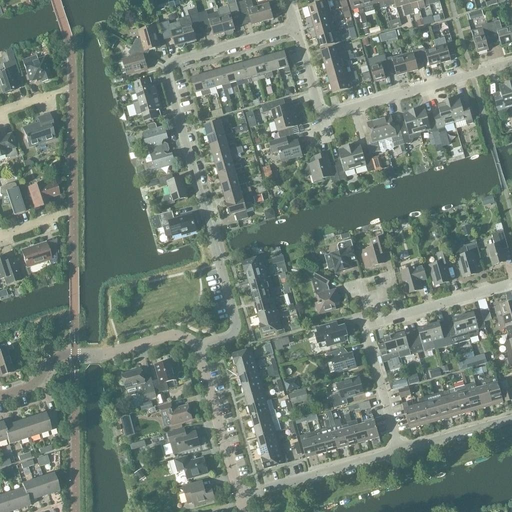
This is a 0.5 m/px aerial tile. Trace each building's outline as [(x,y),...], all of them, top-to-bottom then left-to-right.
[(259,8),(258,8),(254,9),(251,0),(249,0),(239,3),(242,15),(248,13),(252,26),(263,23),(259,8)] [(259,8),(263,23),(274,20),(270,7),(278,4),(277,0),(267,0),(257,3),(258,8),(259,8)] [(339,0),(342,9),(348,7),(346,0),(339,0)] [(367,24),(364,14),(360,0),(348,0),(352,11),(358,9),(363,26),(367,24)] [(374,11),(373,5),(371,0),(360,0),(364,14),(374,11)] [(381,10),(385,8),(382,0),(371,0),(373,5),(379,3),(381,10)] [(382,0),(385,8),(395,5),(393,0),(382,0)] [(409,15),(408,12),(405,0),(393,0),(395,5),(396,9),(402,7),(404,13),(405,17),(409,15)] [(405,0),(408,12),(409,15),(414,14),(413,10),(419,9),(416,0),(405,0)] [(425,7),(429,6),(427,0),(416,0),(419,9),(419,10),(425,8),(425,7)] [(311,17),(331,12),(327,1),(308,7),(311,17)] [(218,12),(224,34),(225,33),(225,34),(227,36),(232,34),(233,33),(233,31),(235,31),(231,18),(240,15),(237,4),(217,9),(218,12)] [(348,7),(342,9),(345,20),(351,18),(348,7)] [(314,28),(332,23),(330,16),(335,15),(333,11),(331,12),(311,17),(314,28)] [(224,34),(218,12),(208,16),(207,12),(198,15),(201,26),(210,24),(213,37),(224,34)] [(193,28),(201,26),(198,15),(189,17),(179,20),(179,23),(186,45),(196,42),(193,28)] [(399,20),(389,23),(391,29),(401,26),(399,20)] [(511,44),(511,43),(508,29),(502,31),(500,21),(488,24),(491,36),(498,34),(501,47),(511,44)] [(168,23),(160,25),(163,37),(171,35),(175,48),(177,47),(178,48),(181,49),(182,48),(184,47),(184,45),(186,45),(179,23),(169,26),(168,23)] [(317,38),(336,33),(339,32),(338,28),(333,29),(332,23),(314,28),(317,38)] [(485,38),(491,36),(488,24),(482,26),(482,29),(471,32),(477,54),(489,51),(485,38)] [(132,47),(147,55),(150,50),(159,47),(154,27),(139,31),(141,39),(136,40),(132,47)] [(320,49),(335,45),(340,44),(338,37),(336,33),(317,38),(320,49)] [(388,34),(381,36),(383,44),(391,42),(388,34)] [(112,48),(117,40),(107,35),(103,43),(112,48)] [(436,49),(440,64),(451,61),(450,57),(456,55),(452,41),(445,42),(446,44),(435,47),(436,49)] [(350,51),(342,53),(340,46),(321,52),(324,63),(351,55),(350,51)] [(440,64),(436,49),(425,52),(424,48),(424,49),(421,46),(417,47),(418,50),(423,64),(428,63),(429,68),(440,64)] [(144,60),(147,55),(132,47),(129,53),(130,59),(123,61),(127,75),(147,69),(144,60)] [(417,66),(423,64),(418,50),(413,52),(413,53),(402,56),(408,74),(418,71),(417,66)] [(274,55),(278,70),(285,69),(286,73),(290,72),(285,52),(274,55)] [(272,72),(278,70),(274,55),(263,58),(269,78),(273,77),(272,72)] [(324,63),(327,73),(347,68),(348,67),(346,63),(354,59),(353,55),(351,55),(324,63)] [(397,77),(408,74),(402,56),(392,59),(392,58),(386,59),(390,74),(395,72),(397,77)] [(34,61),(33,58),(22,61),(30,83),(36,81),(36,82),(41,81),(42,83),(52,80),(45,58),(34,61)] [(265,79),(269,78),(263,58),(253,61),(257,76),(264,74),(265,79)] [(384,75),(390,74),(386,59),(380,61),(380,60),(369,63),(374,83),(386,80),(384,75)] [(6,94),(10,93),(11,92),(16,90),(12,76),(19,74),(15,61),(3,64),(5,72),(0,73),(0,85),(3,94),(5,94),(6,94)] [(251,78),(257,76),(253,61),(243,64),(248,84),(252,83),(251,78)] [(244,85),(248,84),(243,64),(232,67),(237,82),(243,80),(244,85)] [(230,84),(237,82),(232,67),(222,70),(227,90),(231,89),(230,84)] [(330,84),(349,78),(357,76),(356,72),(348,74),(347,68),(327,73),(330,84)] [(224,91),(227,90),(222,70),(211,73),(216,88),(222,86),(224,91)] [(209,90),(216,88),(211,73),(201,76),(207,96),(211,95),(209,90)] [(203,97),(207,96),(201,76),(190,79),(195,94),(201,92),(203,97)] [(349,78),(330,84),(333,94),(352,89),(349,78)] [(139,103),(158,97),(155,86),(149,87),(147,80),(134,84),(139,103)] [(505,86),(499,88),(501,95),(494,99),(499,117),(500,117),(501,117),(505,116),(506,115),(507,115),(508,113),(511,111),(511,91),(510,83),(504,85),(505,86)] [(158,97),(139,103),(134,104),(137,115),(142,114),(145,122),(158,118),(156,111),(161,109),(158,97)] [(448,101),(455,123),(465,120),(467,126),(473,124),(468,105),(462,107),(459,99),(454,101),(453,99),(448,101)] [(275,122),(295,116),(291,105),(286,107),(284,100),(261,107),(263,114),(272,111),(275,122)] [(444,126),(455,123),(448,101),(443,102),(443,104),(438,105),(440,113),(433,115),(438,132),(439,135),(446,134),(444,126)] [(419,111),(419,109),(413,111),(420,133),(431,130),(432,133),(438,132),(433,115),(427,117),(425,109),(419,111)] [(412,135),(420,133),(413,111),(408,112),(409,113),(403,115),(405,124),(399,126),(405,145),(407,144),(408,144),(410,144),(411,143),(413,139),(412,135)] [(253,112),(246,114),(248,121),(255,119),(253,112)] [(54,140),(51,129),(53,129),(49,116),(38,120),(40,125),(23,130),(26,137),(25,138),(25,140),(26,140),(29,147),(39,144),(39,145),(54,140)] [(295,116),(275,122),(280,139),(294,135),(292,128),(298,127),(295,116)] [(405,145),(399,126),(393,127),(390,117),(379,120),(387,150),(390,152),(393,151),(394,148),(405,145)] [(386,153),(387,150),(379,120),(367,124),(371,137),(365,139),(369,152),(370,155),(380,152),(383,154),(386,153)] [(207,136),(231,129),(230,125),(222,127),(221,121),(204,126),(207,136)] [(150,153),(163,149),(164,153),(167,151),(169,149),(167,143),(165,142),(162,142),(163,141),(168,139),(165,130),(162,128),(157,129),(149,131),(144,132),(142,136),(145,146),(148,147),(150,153)] [(210,146),(226,142),(225,136),(232,134),(231,129),(207,136),(210,146)] [(1,139),(0,135),(0,157),(6,156),(7,159),(17,156),(10,135),(3,137),(4,139),(1,139)] [(288,144),(286,138),(270,143),(273,154),(279,152),(282,162),(302,156),(298,142),(288,144)] [(213,156),(237,149),(235,145),(228,147),(226,142),(210,146),(213,156)] [(441,144),(435,145),(437,152),(443,151),(441,144)] [(375,172),(370,155),(369,152),(363,154),(360,145),(354,147),(354,145),(349,147),(355,169),(366,166),(368,174),(375,172)] [(344,172),(355,169),(349,147),(344,148),(344,150),(338,151),(341,160),(334,162),(337,170),(340,181),(346,179),(344,172)] [(216,166),(232,161),(236,160),(235,156),(235,155),(243,153),(242,148),(237,149),(213,156),(216,166)] [(163,149),(150,153),(154,168),(157,170),(171,166),(175,162),(172,155),(167,156),(165,155),(164,153),(163,149)] [(340,181),(337,170),(331,172),(326,155),(315,158),(315,157),(313,158),(305,173),(306,178),(312,177),(314,184),(324,181),(324,179),(331,177),(332,184),(340,182),(340,181)] [(218,176),(235,171),(242,169),(241,164),(233,166),(232,161),(216,166),(218,176)] [(269,166),(263,168),(266,180),(273,179),(269,166)] [(392,168),(384,170),(387,179),(395,177),(392,168)] [(221,186),(238,181),(235,171),(218,176),(221,186)] [(174,181),(172,175),(158,179),(161,188),(169,186),(171,195),(164,197),(163,199),(165,205),(167,206),(174,204),(173,202),(187,198),(181,179),(174,181)] [(243,190),(248,189),(246,184),(239,186),(238,181),(221,186),(224,196),(240,191),(240,190),(243,190)] [(59,195),(55,183),(44,186),(43,183),(28,188),(35,209),(50,204),(48,199),(59,195)] [(20,195),(19,195),(18,194),(16,185),(15,185),(15,184),(14,184),(13,184),(12,184),(0,188),(0,187),(0,196),(0,197),(1,197),(2,197),(2,196),(8,196),(14,216),(24,213),(20,198),(20,195)] [(227,205),(243,200),(242,195),(249,193),(248,189),(243,190),(240,190),(240,191),(224,196),(227,205)] [(262,195),(250,198),(251,199),(252,203),(255,203),(263,201),(262,195)] [(230,216),(235,214),(238,222),(249,219),(246,211),(245,205),(252,203),(251,199),(250,198),(243,200),(227,205),(230,216)] [(174,219),(172,212),(158,215),(162,228),(170,226),(173,237),(182,234),(182,236),(197,232),(192,215),(174,219)] [(158,218),(151,220),(153,228),(160,226),(158,218)] [(495,246),(488,248),(493,266),(505,262),(501,251),(508,249),(503,232),(501,224),(494,226),(496,234),(492,235),(495,246)] [(394,225),(388,226),(389,233),(396,231),(394,225)] [(373,247),(360,251),(363,261),(369,259),(372,267),(385,264),(381,251),(388,249),(385,237),(372,241),(373,247)] [(57,263),(56,240),(45,243),(45,244),(22,251),(21,251),(27,268),(28,268),(27,268),(49,261),(50,265),(57,263)] [(336,273),(352,269),(349,257),(355,255),(351,240),(339,244),(337,246),(339,252),(331,255),(336,273)] [(456,251),(458,257),(464,278),(478,274),(474,261),(481,259),(477,244),(466,247),(462,247),(459,248),(457,249),(456,251)] [(431,266),(429,266),(434,287),(437,286),(450,282),(445,265),(451,263),(448,251),(437,254),(439,263),(431,266)] [(246,273),(265,268),(264,268),(268,267),(265,256),(261,257),(241,263),(245,274),(246,273)] [(8,265),(5,257),(0,258),(0,280),(5,279),(7,285),(20,281),(15,263),(8,265)] [(422,267),(420,261),(414,263),(415,268),(401,272),(407,294),(422,290),(419,281),(426,280),(423,267),(422,267)] [(249,284),(267,278),(265,268),(246,273),(249,284)] [(310,276),(313,277),(312,280),(319,303),(316,304),(319,315),(335,310),(334,305),(340,303),(336,290),(329,292),(327,285),(331,279),(317,271),(316,272),(313,270),(310,276)] [(252,294),(274,288),(271,277),(267,278),(249,284),(252,294)] [(273,299),(277,299),(274,288),(252,294),(255,304),(273,299)] [(276,309),(273,299),(255,304),(258,314),(276,309)] [(497,318),(511,313),(511,302),(494,308),(497,318)] [(260,325),(279,319),(276,309),(258,314),(260,325)] [(491,320),(488,309),(481,312),(483,322),(491,320)] [(481,312),(463,317),(468,334),(485,328),(483,322),(481,312)] [(508,334),(511,333),(511,313),(497,318),(500,329),(506,327),(508,334)] [(470,341),(468,334),(463,317),(452,320),(454,325),(447,326),(453,346),(470,341)] [(279,319),(260,325),(259,325),(262,336),(278,332),(279,336),(285,334),(284,329),(282,330),(279,319)] [(299,323),(291,326),(293,332),(301,329),(299,323)] [(337,328),(336,323),(322,327),(324,332),(315,335),(320,350),(348,341),(344,326),(337,328)] [(447,327),(447,326),(440,328),(439,324),(428,327),(435,349),(435,350),(452,346),(447,327)] [(413,336),(419,361),(421,360),(420,354),(425,352),(435,349),(433,342),(428,327),(418,330),(419,334),(413,336)] [(418,361),(419,361),(413,336),(406,338),(405,333),(394,336),(399,354),(400,357),(400,358),(400,359),(416,355),(418,361)] [(511,333),(508,334),(509,336),(510,340),(506,342),(503,347),(506,348),(507,353),(511,351),(511,333)] [(398,354),(399,354),(394,336),(383,339),(385,344),(378,346),(383,363),(390,361),(390,360),(400,358),(398,354)] [(346,355),(344,349),(327,354),(329,362),(332,361),(336,374),(356,368),(352,354),(346,355)] [(0,352),(0,376),(13,372),(6,350),(0,352)] [(236,366),(255,361),(252,350),(232,355),(235,366),(236,366)] [(485,355),(475,358),(477,367),(487,364),(485,355)] [(475,358),(465,360),(468,370),(477,367),(475,358)] [(239,376),(258,371),(255,361),(236,366),(239,376)] [(160,380),(153,382),(156,394),(170,390),(168,382),(176,380),(171,362),(156,366),(160,380)] [(475,370),(471,371),(473,377),(483,374),(482,368),(475,370)] [(144,379),(141,370),(122,375),(128,397),(138,394),(143,397),(144,397),(145,402),(157,399),(151,377),(144,379)] [(440,370),(430,373),(432,379),(442,377),(440,370)] [(242,387),(261,381),(258,371),(239,376),(242,387)] [(409,386),(419,383),(417,375),(407,378),(409,386)] [(297,379),(284,382),(287,392),(299,388),(297,379)] [(334,409),(348,405),(346,399),(363,394),(359,379),(338,385),(340,394),(331,396),(334,409)] [(485,381),(493,406),(503,403),(498,384),(492,385),(490,379),(485,381)] [(406,380),(399,382),(400,388),(408,386),(406,380)] [(245,397),(264,392),(261,381),(242,387),(245,397)] [(482,409),(493,406),(485,381),(481,382),(482,388),(477,390),(482,409)] [(475,384),(465,387),(472,412),(482,409),(477,390),(475,384)] [(461,415),(472,412),(465,387),(454,389),(456,395),(461,415)] [(411,395),(409,389),(399,391),(401,398),(411,395)] [(511,396),(510,390),(504,391),(503,391),(506,402),(511,400),(511,396)] [(292,405),(306,402),(303,391),(289,395),(292,405)] [(461,415),(456,395),(450,397),(448,391),(444,392),(451,418),(461,415)] [(248,407),(266,402),(264,392),(245,397),(248,407)] [(441,421),(451,418),(444,392),(433,395),(441,421)] [(433,395),(428,397),(423,398),(430,424),(441,421),(433,395)] [(164,396),(157,398),(159,405),(166,403),(164,396)] [(420,427),(430,424),(423,398),(418,400),(420,406),(414,407),(420,427)] [(248,407),(251,418),(269,412),(274,411),(271,401),(266,402),(248,407)] [(358,405),(360,410),(360,412),(371,409),(369,402),(358,405)] [(420,427),(414,407),(409,409),(407,403),(402,404),(405,416),(409,430),(420,427)] [(170,404),(159,407),(162,416),(162,419),(165,428),(172,425),(192,420),(191,416),(188,406),(172,411),(170,404)] [(35,417),(40,435),(57,430),(57,410),(35,417)] [(254,428),(272,423),(269,412),(251,418),(254,428)] [(128,415),(119,418),(121,425),(130,422),(128,415)] [(364,425),(368,441),(379,438),(373,416),(368,418),(370,423),(364,425)] [(30,438),(40,435),(35,417),(24,421),(30,438)] [(20,442),(30,438),(24,421),(14,424),(20,442)] [(352,422),(358,444),(368,441),(364,425),(358,427),(357,421),(352,422)] [(348,447),(358,444),(352,422),(347,424),(349,429),(343,431),(348,447)] [(9,445),(2,423),(0,423),(0,442),(7,441),(9,445)] [(20,442),(14,424),(4,427),(3,423),(2,423),(9,445),(20,442)] [(257,438),(275,433),(272,423),(254,428),(257,438)] [(342,425),(336,427),(331,428),(337,450),(348,447),(343,431),(342,425)] [(326,429),(321,431),(327,453),(337,450),(331,428),(327,429),(326,429)] [(184,429),(168,434),(171,445),(174,454),(180,453),(200,447),(196,433),(186,435),(184,429)] [(310,434),(317,456),(327,453),(321,431),(310,434)] [(260,448),(278,443),(275,433),(257,438),(260,448)] [(306,459),(317,456),(310,434),(300,437),(301,443),(306,459)] [(283,447),(279,448),(278,443),(260,448),(263,459),(281,454),(285,452),(283,447)] [(285,452),(281,454),(263,459),(261,459),(264,470),(284,465),(288,464),(285,452)] [(189,463),(187,457),(175,460),(178,472),(185,470),(188,480),(207,474),(203,459),(189,463)] [(140,471),(134,474),(139,481),(144,477),(140,471)] [(43,478),(48,495),(59,492),(53,474),(43,478)] [(38,499),(48,495),(43,478),(40,478),(32,481),(38,499)] [(28,502),(38,499),(32,481),(22,484),(29,506),(30,506),(28,502)] [(204,489),(202,482),(183,488),(188,504),(193,502),(195,506),(215,501),(211,487),(204,489)] [(19,510),(29,506),(22,484),(23,489),(13,492),(19,510)] [(8,511),(12,511),(19,510),(13,492),(3,496),(8,511)] [(0,511),(8,511),(3,496),(0,496),(0,511)]
